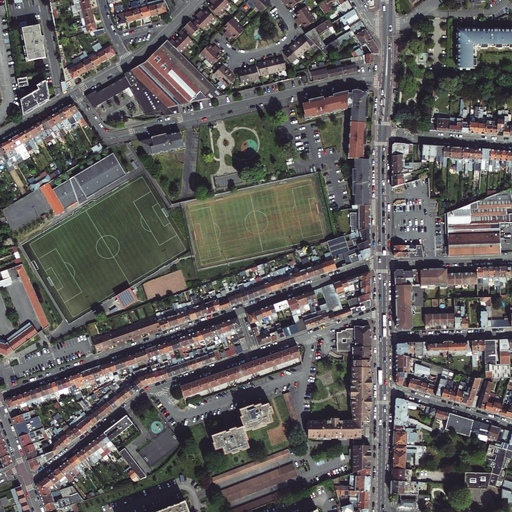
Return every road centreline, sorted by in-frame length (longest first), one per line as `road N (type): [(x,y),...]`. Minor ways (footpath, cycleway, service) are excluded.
road 1 (residential): [(382,81),(340,81),(113,135),(100,131),(75,91)]
road 2 (residential): [(0,394),(240,310)]
road 3 (residential): [(157,388),(179,418),(302,375),(307,336)]
road 4 (residential): [(157,388),(27,482)]
road 5 (residential): [(240,310),(381,264)]
road 6 (residential): [(382,389),(511,425)]
road 7 (residential): [(511,260),(381,264)]
road 8 (residential): [(382,337),(511,332)]
road 9 (residential): [(384,135),(511,144)]
road 10 (residential): [(390,25),(425,7),(485,12),(506,0)]
road 11 (primary): [(382,389),(380,511)]
